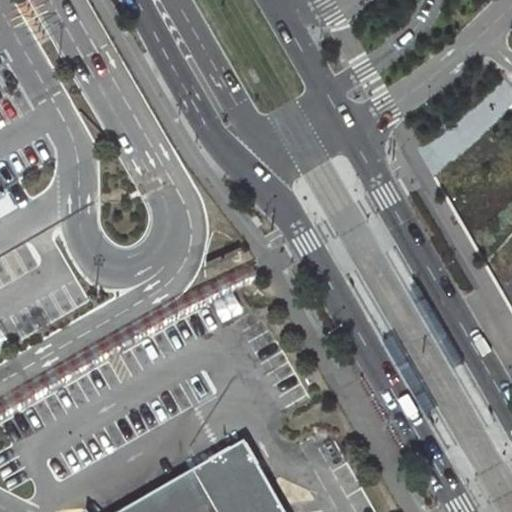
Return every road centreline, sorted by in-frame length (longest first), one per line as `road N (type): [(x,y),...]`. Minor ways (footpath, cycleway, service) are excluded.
road 1 (primary): [(271,193),(332,284),(460,511)]
road 2 (primary): [(511,413),(347,131)]
road 3 (primary): [(135,0),(204,124),(271,193)]
road 4 (unclassified): [(175,0),(270,152)]
road 5 (unclassified): [(347,131),(481,34)]
road 6 (unclassified): [(432,0),(393,51),(325,92)]
